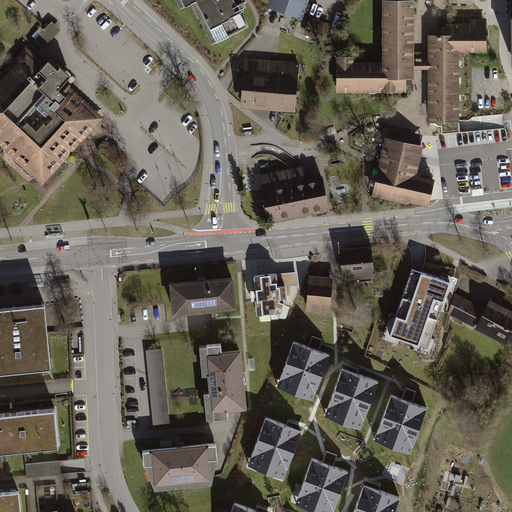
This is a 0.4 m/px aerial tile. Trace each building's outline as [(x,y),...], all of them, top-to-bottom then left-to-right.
[(192,0),(188,2),(210,44),(245,26),(231,0),(192,0)] [(301,19),(307,0),(270,0),(268,8),(301,19)] [(379,0),(379,40),(411,40),(411,0),(379,0)] [(464,0),(465,10),(485,10),(484,0),(464,0)] [(452,35),(438,35),(454,52),(490,52),(487,17),(466,17),(466,22),(452,22),(452,35)] [(327,25),(309,18),(303,34),(321,40),(327,25)] [(60,29),(52,22),(35,40),(42,47),(60,29)] [(424,36),(425,123),(456,122),(454,63),(454,52),(438,35),(424,36)] [(334,61),(333,94),(410,94),(411,40),(379,40),(379,62),(334,61)] [(67,85),(62,91),(58,87),(70,74),(60,64),(57,67),(48,59),(44,64),(25,47),(0,74),(0,143),(43,182),(102,117),(67,85)] [(246,60),(242,107),(293,111),(297,65),(246,60)] [(420,148),(385,140),(373,194),(429,207),(435,179),(413,174),(420,148)] [(257,174),(268,223),(328,210),(321,176),(301,180),(297,166),(257,174)] [(339,249),(340,278),(371,278),(371,249),(339,249)] [(450,280),(412,267),(389,337),(427,349),(450,280)] [(277,272),(256,274),(259,314),(281,312),(287,298),(286,284),(278,285),(277,272)] [(171,282),(174,312),(234,306),(232,276),(171,282)] [(312,278),(311,313),(332,314),(334,279),(312,278)] [(476,330),(486,309),(456,294),(445,314),(476,330)] [(48,303),(0,308),(0,372),(54,367),(48,303)] [(486,309),(476,330),(506,345),(511,332),(511,314),(489,303),(486,309)] [(294,341),(278,385),(312,398),(329,354),(294,341)] [(148,347),(154,424),(170,423),(165,346),(148,347)] [(202,352),(208,410),(243,406),(237,349),(202,352)] [(343,370),(326,414),(360,427),(377,383),(343,370)] [(391,397),(374,441),(409,454),(425,410),(391,397)] [(50,410),(0,414),(0,451),(53,447),(50,410)] [(266,418),(249,464),(283,477),(300,430),(266,418)] [(144,450),(148,486),(207,480),(204,444),(144,450)] [(26,461),(27,476),(63,474),(62,459),(26,461)] [(313,460),(296,504),(318,511),(332,511),(347,473),(313,460)] [(364,486),(353,511),(392,511),(398,499),(364,486)] [(18,511),(17,492),(1,494),(2,511),(18,511)] [(230,511),(264,511),(234,501),(230,511)]
